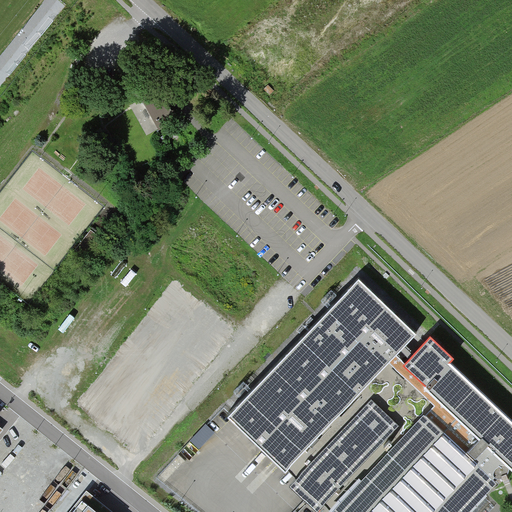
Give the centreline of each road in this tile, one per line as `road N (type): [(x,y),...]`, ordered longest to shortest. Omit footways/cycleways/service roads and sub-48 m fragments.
road 1 (unclassified): [(140,0),(511,350)]
road 2 (residential): [(149,511),(0,389)]
